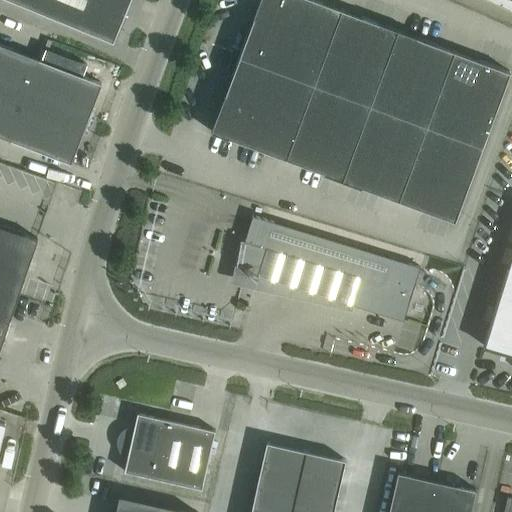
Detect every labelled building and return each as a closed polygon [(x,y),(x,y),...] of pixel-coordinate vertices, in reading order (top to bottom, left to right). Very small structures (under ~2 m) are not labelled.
[(9,0),(112,42),(129,0),(9,0)] [(510,72),(316,0),(258,0),(210,131),(454,222),(510,72)] [(511,0),(491,0),(511,9),(511,0)] [(0,135),(70,162),(101,82),(0,43),(0,135)] [(360,278),(352,304),(403,320),(419,266),(252,215),(243,242),(360,278)] [(0,345),(37,238),(0,225),(0,345)] [(511,269),(489,346),(511,353),(511,269)] [(214,430),(136,412),(123,471),(201,489),(214,430)] [(332,511),(345,459),(266,442),(249,511),(332,511)] [(469,511),(475,489),(397,471),(387,511),(469,511)] [(113,511),(196,511),(118,494),(113,511)] [(511,511),(511,497),(506,496),(502,511),(511,511)]
